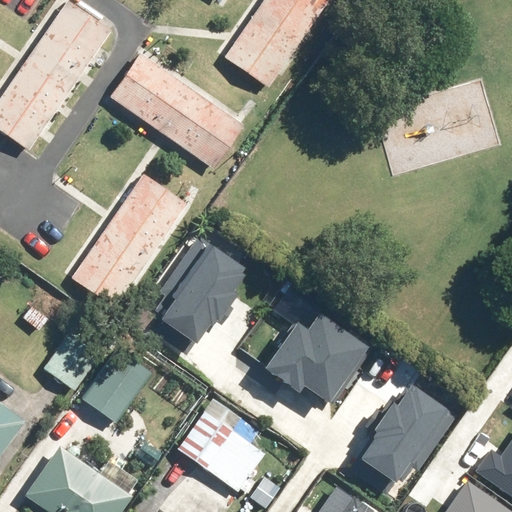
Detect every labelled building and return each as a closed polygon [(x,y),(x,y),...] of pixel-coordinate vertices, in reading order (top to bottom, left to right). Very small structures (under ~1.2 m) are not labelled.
[(265,0),(226,55),(261,80),(320,0),(265,0)] [(68,6),(0,106),(0,127),(26,145),(104,30),(68,6)] [(142,56),(113,95),(209,165),(238,125),(142,56)] [(143,176),(76,277),(115,303),(182,201),(143,176)] [(157,317),(149,327),(181,349),(240,266),(200,238),(148,311),(157,317)] [(288,318),(262,357),(297,381),(300,378),(327,396),(363,344),(314,311),(302,328),(288,318)] [(104,350),(76,329),(46,368),(74,390),(104,350)] [(113,354),(85,398),(116,418),(144,375),(113,354)] [(390,394),(347,464),(390,490),(444,401),(410,380),(398,399),(390,394)] [(0,446),(19,419),(0,405),(0,446)] [(494,445),(479,467),(511,488),(511,432),(501,449),(494,445)] [(232,434),(207,467),(235,488),(260,455),(232,434)] [(114,511),(127,494),(58,449),(26,497),(48,511),(114,511)] [(511,511),(511,507),(466,477),(442,511),(511,511)] [(375,511),(351,495),(339,511),(375,511)]
